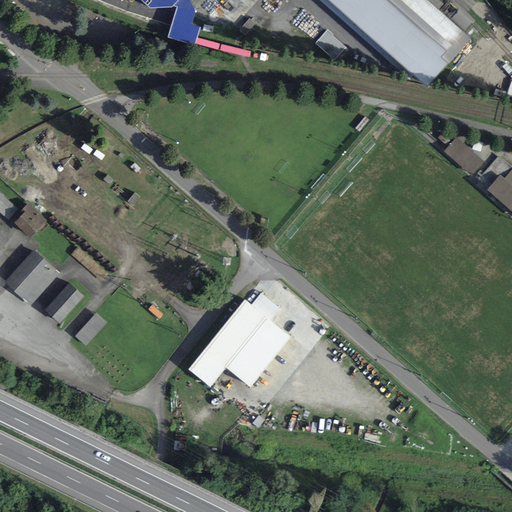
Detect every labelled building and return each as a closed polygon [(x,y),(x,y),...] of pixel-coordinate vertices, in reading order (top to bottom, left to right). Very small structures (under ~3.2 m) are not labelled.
[(332,0),(427,84),(474,31),(439,0),(332,0)] [(329,32),(317,45),(336,62),(348,49),(329,32)] [(485,162),(457,138),(444,154),(472,178),(485,162)] [(121,274),(148,245),(55,160),(28,190),(121,274)] [(511,170),(504,180),(500,177),(486,193),(511,215),(511,170)] [(18,210),(0,193),(0,213),(8,221),(18,210)] [(49,225),(28,204),(20,212),(23,215),(14,224),(30,240),(39,231),(41,233),(49,225)] [(101,283),(108,275),(77,248),(71,255),(101,283)] [(60,274),(35,251),(5,284),(30,307),(60,274)] [(85,298),(69,284),(45,312),(61,325),(85,298)] [(264,292),(259,299),(278,313),(282,306),(264,292)] [(244,302),(188,373),(211,390),(227,371),(251,390),(291,339),(244,302)] [(107,324),(96,314),(75,338),(86,348),(107,324)]
